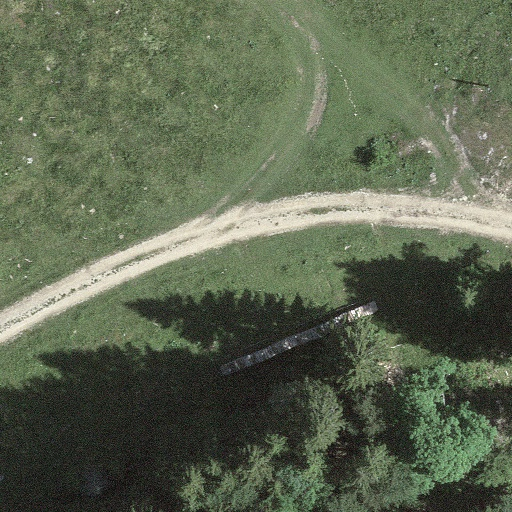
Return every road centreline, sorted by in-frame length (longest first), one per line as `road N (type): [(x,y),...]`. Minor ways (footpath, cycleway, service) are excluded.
road 1 (track): [(305,30),(245,223),(89,281),(0,328)]
road 2 (track): [(245,223),(345,205),(431,208),(511,226)]
road 3 (track): [(511,199),(450,139),(305,30)]
